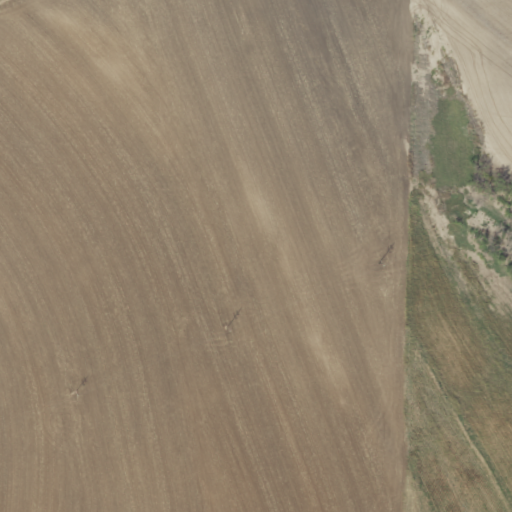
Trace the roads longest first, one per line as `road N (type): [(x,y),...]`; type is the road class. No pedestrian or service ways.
road 1 (residential): [(428,511),(422,0)]
road 2 (residential): [(0,67),(172,0)]
